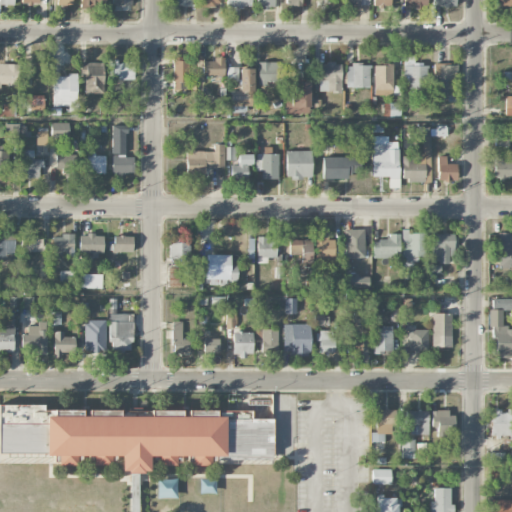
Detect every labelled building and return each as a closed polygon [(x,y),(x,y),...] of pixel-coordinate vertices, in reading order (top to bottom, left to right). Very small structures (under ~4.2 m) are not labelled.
[(255,0),(256,8),(274,9),(274,0),(255,0)] [(414,65),(414,56),(405,55),(404,88),(426,88),(427,66),(414,65)] [(224,77),(224,58),(212,57),(212,61),(202,61),(202,77),(224,77)] [(173,89),(188,89),(188,58),(173,59),(173,89)] [(133,79),(133,63),(117,63),(117,59),(111,60),(111,79),(133,79)] [(81,62),(80,74),(85,74),(84,93),(102,93),(104,63),(81,62)] [(257,63),(258,84),(280,83),(280,62),(257,63)] [(318,91),(341,92),(341,63),(319,63),(318,91)] [(345,88),(369,88),(369,65),(346,64),(345,88)] [(439,75),(439,96),(456,96),(457,65),(434,64),(434,75),(439,75)] [(393,86),(392,65),(373,65),(374,96),(398,95),(398,86),(393,86)] [(238,82),(239,67),(226,67),(226,82),(238,82)] [(230,90),(230,105),(246,106),(246,92),(252,92),(253,69),(239,68),(238,91),(230,90)] [(77,75),(53,75),(52,106),(68,106),(68,111),(76,111),(77,75)] [(309,113),(310,83),(296,82),(296,90),(285,90),(285,113),(309,113)] [(42,95),(27,96),(28,111),(43,110),(42,95)] [(399,103),(382,104),(382,117),(400,117),(399,103)] [(0,116),(14,117),(14,105),(0,104),(0,116)] [(68,123),(50,123),(51,136),(68,136),(68,123)] [(18,124),(6,124),(6,138),(19,137),(18,124)] [(111,126),(112,176),(132,176),(132,157),(125,157),(125,125),(111,126)] [(37,145),(47,145),(46,128),(36,129),(37,145)] [(372,177),(389,177),(389,188),(399,188),(398,142),(388,142),(388,136),(372,137),(372,177)] [(508,150),(508,139),(495,139),(495,149),(508,150)] [(0,176),(9,176),(8,143),(0,143),(0,176)] [(224,145),(213,144),(213,151),(186,151),(186,173),(204,174),(204,167),(223,167),(224,145)] [(225,160),(235,160),(235,147),(225,147),(225,160)] [(277,179),(278,154),(271,154),(271,147),(263,147),(263,154),(255,154),(255,171),(261,171),(261,179),(277,179)] [(21,178),(40,178),(40,160),(33,160),(33,150),(21,151),(21,178)] [(311,151),(285,151),(285,179),(311,178),(311,151)] [(104,154),(86,154),(86,173),(104,173),(104,154)] [(252,155),(235,154),(234,179),(246,179),(247,164),(251,165),(252,155)] [(401,156),(402,182),(425,181),(424,155),(401,156)] [(437,181),(456,181),(456,164),(445,164),(446,156),(438,156),(437,181)] [(323,179),(347,179),(347,175),(359,175),(359,157),(322,157),(323,179)] [(511,179),(511,177),(511,160),(494,160),(494,178),(511,179)] [(59,176),(73,176),(73,163),(60,163),(59,176)] [(344,230),(344,259),(364,258),(364,230),(344,230)] [(0,259),(14,260),(15,233),(0,232),(0,259)] [(402,232),(401,265),(418,266),(419,256),(425,257),(426,233),(402,232)] [(453,234),(432,233),(431,263),(448,263),(449,254),(453,254),(453,234)] [(511,233),(497,234),(498,268),(511,267),(511,233)] [(399,234),(387,234),(387,240),(372,240),(372,258),(399,258),(399,234)] [(42,251),(42,235),(21,235),(21,252),(42,251)] [(52,235),(52,252),(73,253),(73,235),(52,235)] [(78,254),(103,254),(103,235),(79,235),(78,254)] [(132,252),(132,236),(112,236),(112,252),(132,252)] [(257,263),(267,263),(266,258),(276,258),(275,237),(256,238),(257,263)] [(315,263),(334,263),(333,237),(314,238),(315,263)] [(311,240),(288,241),(289,255),(301,255),(301,264),(312,263),(311,240)] [(169,260),(190,259),(189,243),(169,243),(169,260)] [(230,265),(230,255),(206,255),(205,280),(236,281),(237,266),(230,265)] [(167,268),(167,287),(181,287),(181,268),(167,268)] [(59,285),(75,285),(75,271),(60,271),(59,285)] [(100,288),(101,274),(80,274),(80,288),(100,288)] [(370,276),(345,276),(344,288),(370,289),(370,276)] [(295,314),(295,299),(285,298),(284,314),(295,314)] [(493,358),(511,358),(511,328),(501,328),(502,310),(489,309),(488,327),(494,328),(493,358)] [(431,347),(451,347),(452,314),(432,313),(431,347)] [(132,315),(109,314),(108,342),(111,342),(111,350),(131,351),(132,315)] [(328,316),(314,315),(314,326),(328,326),(328,316)] [(84,351),(105,351),(105,321),(83,321),(84,351)] [(181,339),(181,321),(172,321),(171,353),(189,353),(189,340),(181,339)] [(46,322),(37,322),(36,326),(27,326),(26,335),(21,335),(21,352),(46,353),(46,322)] [(0,351),(13,352),(13,324),(0,324),(0,351)] [(282,351),(291,351),(291,356),(309,357),(309,325),(283,324),(282,351)] [(372,353),(391,354),(392,327),(373,327),(372,353)] [(277,353),(277,330),(258,329),(258,353),(277,353)] [(335,331),(320,330),(319,353),(334,353),(335,331)] [(427,330),(408,330),(408,351),(427,351),(427,330)] [(74,337),(63,337),(64,332),(54,331),(53,357),(61,357),(61,352),(74,352),(74,337)] [(251,356),(252,332),(232,331),(232,355),(251,356)] [(361,354),(362,339),(348,338),(348,353),(361,354)] [(219,339),(203,339),(203,352),(218,353),(219,339)] [(271,419),(251,419),(251,411),(218,411),(187,410),(187,412),(0,409),(0,452),(59,454),(59,465),(76,466),(76,456),(93,456),(93,465),(111,466),(111,456),(121,456),(121,473),(148,473),(148,456),(158,456),(158,465),(176,466),(176,456),(193,457),(193,466),(210,466),(210,457),(271,458),(271,419)] [(395,410),(376,410),(377,432),(370,433),(371,454),(385,454),(385,435),(395,435),(395,410)] [(427,435),(428,411),(406,411),(406,426),(414,426),(414,435),(427,435)] [(431,412),(431,428),(437,428),(437,437),(454,436),(454,411),(431,412)] [(490,411),(491,437),(511,436),(511,423),(511,411),(490,411)] [(414,440),(401,440),(402,459),(414,459),(414,440)] [(503,453),(491,453),(491,464),(502,464),(503,453)] [(372,484),(391,485),(391,470),(372,469),(372,484)] [(174,498),(175,486),(168,486),(167,493),(163,493),(163,497),(174,498)] [(431,511),(451,511),(451,504),(450,504),(450,488),(432,488),(431,511)] [(376,511),(398,511),(399,498),(376,499),(376,511)] [(511,511),(511,500),(491,500),(491,511),(511,511)]
